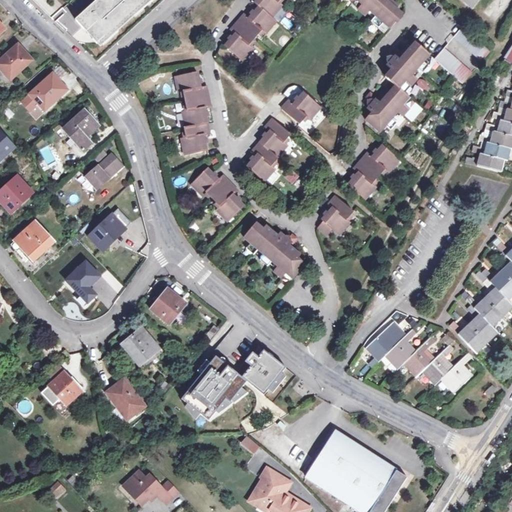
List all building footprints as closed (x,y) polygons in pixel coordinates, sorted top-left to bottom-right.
[(98,0),(76,20),(98,44),(146,0),(98,0)] [(234,37),(230,42),(226,46),(242,61),(252,49),(251,48),(248,44),(251,41),(258,34),(261,30),(265,33),(266,33),(276,22),(272,18),(282,6),(281,4),(277,1),(278,0),(258,0),(255,3),(260,7),(255,12),(252,16),(249,19),(245,16),(232,31),(236,35),(234,37)] [(340,0),(342,2),(343,0),(349,0),(353,3),(352,4),(365,16),(369,11),(377,18),(373,22),(379,28),(383,23),(389,29),(400,16),(394,11),(396,8),(387,0),(340,0)] [(460,0),(472,9),(479,0),(460,0)] [(454,38),(482,63),(492,52),(464,27),(454,38)] [(406,83),(411,87),(417,80),(412,75),(418,69),(423,74),(429,66),(424,62),(430,55),(416,44),(401,61),(395,56),(396,55),(390,50),(385,55),(387,57),(388,63),(387,66),(392,71),(386,78),(395,86),(381,103),(376,99),(377,98),(370,92),(365,98),(368,101),(367,103),(367,105),(368,107),(367,109),(372,114),(366,120),(380,133),(386,126),(391,130),(397,124),(392,119),(398,113),(403,117),(409,110),(404,105),(410,99),(405,94),(400,89),(406,83)] [(0,77),(6,84),(28,64),(20,56),(24,52),(18,46),(0,62),(0,77)] [(445,49),(435,60),(455,77),(463,84),(472,73),(445,49)] [(32,61),(24,52),(20,56),(28,64),(32,61)] [(505,64),(495,81),(500,85),(510,68),(505,64)] [(60,68),(53,74),(61,82),(68,76),(60,68)] [(183,113),(186,129),(195,127),(196,137),(187,139),(183,140),(186,155),(207,151),(206,145),(205,140),(204,135),(210,134),(206,114),(205,109),(211,108),(207,88),(201,89),(198,73),(176,77),(179,93),(181,93),(184,92),(185,98),(186,102),(194,100),(196,111),(188,112),(183,113)] [(61,82),(53,74),(30,95),(46,112),(69,91),(61,82)] [(490,138),(483,136),(478,135),(477,141),(485,143),(484,149),(472,147),(471,152),(479,154),(477,160),(466,158),(465,163),(500,173),(503,161),(507,162),(510,149),(511,149),(511,79),(511,85),(511,84),(511,88),(511,91),(506,90),(505,96),(511,97),(511,99),(511,104),(503,102),(499,101),(498,107),(499,107),(505,109),(504,115),(497,114),(492,113),(491,118),(499,120),(497,127),(485,124),(484,130),(492,132),(490,138)] [(405,94),(411,87),(406,83),(400,89),(405,94)] [(496,85),(488,99),(491,101),(499,87),(496,85)] [(300,99),(297,102),(295,105),(289,101),(283,108),(300,124),(307,116),(310,119),(320,108),(304,94),(300,99)] [(511,99),(511,97),(505,96),(503,102),(511,104),(511,99)] [(194,100),(186,102),(188,112),(196,111),(194,100)] [(487,100),(483,105),(481,104),(476,112),(481,115),(490,102),(487,100)] [(505,109),(499,107),(497,114),(504,115),(505,109)] [(100,127),(85,110),(64,129),(84,152),(93,144),(88,137),(100,127)] [(475,115),(467,128),(471,131),(480,119),(475,115)] [(283,142),(287,137),(290,134),(274,119),(266,128),(272,132),(268,136),(266,139),(255,151),(259,155),(256,159),(253,162),(249,167),(264,181),(274,170),(273,169),(270,166),(274,161),(287,146),(286,145),(283,142)] [(195,127),(186,129),(187,139),(196,137),(195,127)] [(0,162),(16,148),(0,130),(0,162)] [(459,142),(452,153),(456,156),(463,145),(459,142)] [(379,151),(376,154),(372,159),(367,155),(355,169),(360,173),(357,176),(353,180),(349,185),(365,200),(375,188),(372,185),(366,179),(378,164),(385,170),(388,173),(399,161),(383,146),(379,151)] [(102,187),(115,176),(113,173),(123,164),(113,154),(90,173),(102,187)] [(125,167),(123,164),(113,173),(115,176),(125,167)] [(379,177),(385,170),(378,164),(366,179),(372,185),(379,177)] [(240,202),(237,199),(233,195),(238,191),(224,177),(219,181),(216,177),(213,174),(209,170),(192,185),(203,197),(205,196),(208,192),(212,197),(215,200),(221,193),(228,200),(222,207),(218,210),(217,211),(228,223),(244,206),(240,202)] [(267,181),(272,185),(281,174),(276,170),(267,181)] [(34,193),(19,176),(0,193),(0,201),(7,209),(12,214),(34,193)] [(218,203),(222,207),(228,200),(221,193),(215,200),(218,203)] [(346,219),(349,215),(353,212),(336,197),(329,205),(333,208),(329,214),(326,217),(323,221),(324,223),(318,229),(326,237),(333,230),(339,235),(350,223),(346,219)] [(133,223),(120,209),(90,237),(103,251),(116,240),(119,244),(129,235),(125,231),(133,223)] [(54,243),(36,223),(16,241),(34,262),(54,243)] [(281,236),(277,241),(257,224),(244,238),(251,244),(247,248),(254,255),(258,250),(265,256),(261,261),(268,267),(272,262),(279,268),(274,273),(281,278),(285,273),(292,279),(305,265),(298,259),(301,256),(296,252),(293,255),(287,249),(291,245),(296,240),(291,235),(289,238),(283,238),(281,236)] [(511,247),(508,251),(500,242),(496,247),(501,253),(498,257),(506,265),(493,278),(485,269),(480,273),(486,279),(482,284),(490,292),(477,304),(469,296),(464,300),(470,306),(466,310),(474,318),(461,331),(453,322),(449,326),(476,355),(498,334),(492,328),(511,308),(511,305),(508,302),(511,297),(511,247)] [(101,277),(86,262),(66,281),(81,296),(78,298),(86,306),(96,295),(89,288),(101,277)] [(169,290),(152,311),(170,326),(187,304),(169,290)] [(364,349),(376,362),(377,362),(383,357),(396,370),(402,365),(415,378),(421,373),(434,386),(439,381),(452,394),(472,375),(463,366),(471,357),(468,353),(454,367),(445,358),(453,350),(449,345),(434,359),(426,350),(434,342),(429,338),(416,351),(407,342),(416,334),(411,330),(397,343),(388,335),(397,326),(392,321),(364,349)] [(214,326),(209,333),(213,336),(219,329),(214,326)] [(142,330),(125,344),(142,364),(159,351),(142,330)] [(282,374),(286,368),(265,350),(258,357),(253,353),(246,362),(252,367),(244,376),(249,380),(247,382),(264,396),(269,390),(282,374)] [(191,355),(185,363),(190,367),(196,359),(191,355)] [(242,388),(247,382),(237,374),(217,358),(183,399),(188,404),(201,415),(209,421),(216,412),(226,400),(230,403),(231,402),(242,388)] [(103,360),(95,362),(100,380),(107,378),(103,360)] [(252,367),(246,362),(237,374),(247,382),(249,380),(244,376),(252,367)] [(52,386),(66,373),(60,367),(46,380),(52,386)] [(66,373),(52,386),(42,394),(53,406),(59,401),(61,400),(67,406),(72,401),(74,403),(82,397),(80,395),(81,394),(70,382),(72,380),(66,373)] [(286,377),(282,374),(269,390),(273,393),(286,377)] [(83,392),(72,380),(70,382),(81,394),(83,392)] [(130,411),(135,416),(146,407),(126,380),(107,394),(124,416),(130,411)] [(173,388),(164,381),(158,389),(167,396),(173,388)] [(484,393),(488,397),(495,390),(492,387),(484,393)] [(248,393),(242,388),(231,402),(234,404),(248,393)] [(305,393),(307,399),(314,395),(311,389),(305,393)] [(233,405),(226,400),(216,412),(219,415),(233,405)] [(59,401),(53,406),(66,420),(72,415),(59,401)] [(201,415),(188,404),(185,407),(196,420),(201,415)] [(128,422),(135,416),(130,411),(124,416),(128,422)] [(385,511),(407,478),(335,432),(307,477),(361,511),(385,511)] [(261,448),(251,439),(246,445),(256,454),(261,448)] [(503,446),(500,445),(494,453),(497,455),(503,446)] [(194,456),(186,448),(178,455),(187,463),(194,456)] [(283,492),(286,494),(292,484),(267,470),(262,479),(265,480),(255,495),(258,497),(253,505),(265,511),(266,511),(269,509),(273,511),(308,511),(284,497),(281,495),(283,492)] [(168,505),(180,493),(167,479),(160,486),(148,472),(141,479),(137,476),(129,484),(136,491),(132,494),(143,506),(150,499),(157,493),(159,496),(168,505)] [(81,484),(74,476),(69,481),(76,489),(81,484)] [(136,491),(129,484),(125,487),(132,494),(136,491)] [(58,485),(51,491),(56,496),(62,489),(58,485)] [(150,499),(153,501),(159,496),(157,493),(150,499)] [(286,494),(284,497),(308,511),(309,511),(310,510),(286,494)] [(438,501),(435,499),(429,509),(433,510),(438,501)]
